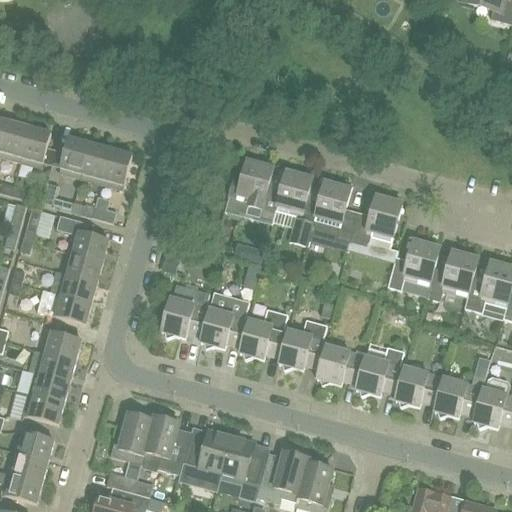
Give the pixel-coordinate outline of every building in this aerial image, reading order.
[(511,28),(511,0),(459,0),(459,4),(477,9),(484,5),(495,8),(491,22),(511,28)] [(511,57),(507,57),(503,71),(511,73),(511,57)] [(0,122),(0,157),(9,125),(0,122)] [(9,125),(0,157),(0,160),(21,166),(30,131),(9,125)] [(30,131),(21,166),(42,171),(51,136),(30,131)] [(69,141),(59,176),(81,182),(91,147),(69,141)] [(91,147),(81,182),(102,188),(111,153),(91,147)] [(111,153),(102,188),(123,194),(133,159),(111,153)] [(276,213),(280,200),(267,196),(275,167),(257,163),(256,167),(247,165),(242,184),(234,182),(229,201),(257,208),(254,220),(273,225),(276,213)] [(315,224),(318,211),(306,207),(314,178),(297,173),(295,178),(286,176),(280,200),(276,213),(296,219),(289,245),(308,250),(312,234),(315,224)] [(358,216),(346,213),(352,189),(335,184),(334,189),(325,186),(318,211),(315,224),(312,234),(337,240),(337,242),(350,246),(357,221),(358,216)] [(47,186),(41,208),(53,211),(59,190),(47,186)] [(2,187),(0,194),(0,196),(11,200),(14,190),(2,187)] [(14,190),(11,200),(23,203),(26,193),(14,190)] [(357,221),(350,246),(369,251),(370,247),(390,253),(403,207),(394,205),(395,200),(378,196),(370,225),(357,221)] [(98,200),(96,210),(92,222),(114,228),(117,216),(108,213),(110,204),(98,200)] [(62,203),(60,213),(72,216),(74,206),(62,203)] [(3,225),(11,227),(16,209),(8,207),(3,225)] [(86,207),(82,219),(92,222),(96,210),(86,207)] [(16,208),(8,239),(18,242),(26,210),(16,208)] [(32,212),(24,243),(33,246),(42,214),(32,212)] [(61,220),(57,233),(73,238),(68,256),(104,265),(109,244),(92,239),(95,229),(61,220)] [(8,239),(5,251),(14,254),(18,242),(8,239)] [(430,290),(433,277),(440,252),(431,250),(432,245),(415,240),(407,269),(395,266),(388,291),(402,295),(405,283),(429,290),(430,290)] [(24,243),(20,255),(30,258),(33,246),(24,243)] [(468,301),(472,287),(479,263),(470,260),(471,256),(454,251),(446,280),(433,277),(430,290),(429,290),(426,301),(440,305),(443,294),(468,300),(468,301)] [(259,254),(257,253),(251,257),(249,264),(256,266),(262,267),(262,265),(265,255),(259,254)] [(179,268),(180,264),(181,259),(167,255),(163,271),(177,275),(179,268)] [(68,256),(63,277),(98,286),(104,265),(68,256)] [(507,311),(511,298),(511,292),(511,271),(508,271),(510,266),(492,261),(484,290),(472,287),(468,301),(468,300),(465,312),(483,317),(486,305),(507,311)] [(255,294),(261,271),(249,267),(243,291),(255,294)] [(0,269),(0,281),(6,284),(9,272),(0,269)] [(15,273),(12,285),(22,288),(25,276),(15,273)] [(57,275),(51,296),(57,298),(92,307),(98,286),(63,277),(57,275)] [(12,285),(9,297),(26,302),(30,290),(22,288),(12,285)] [(210,297),(189,292),(174,288),(161,335),(165,336),(167,343),(176,339),(186,342),(187,336),(202,340),(203,340),(210,312),(206,311),(210,297)] [(57,298),(51,319),(86,329),(92,307),(57,298)] [(511,298),(507,311),(503,323),(511,324),(511,298)] [(242,351),(250,323),(245,322),(250,306),(229,300),(225,316),(210,312),(203,340),(202,340),(200,346),(204,347),(206,353),(215,350),(225,353),(227,347),(241,351),(242,351)] [(281,362),(289,334),(284,333),(288,319),(267,313),(264,327),(250,323),(242,351),(241,351),(240,357),(243,358),(245,364),(254,361),(264,364),(266,357),(281,361),(281,362)] [(320,372),(328,345),(324,343),(327,329),(306,324),(303,338),(289,334),(281,362),(281,361),(279,368),(282,368),(284,375),(293,371),(303,374),(305,368),(320,372)] [(0,331),(0,344),(6,346),(9,335),(0,331)] [(47,334),(41,356),(76,365),(82,344),(47,334)] [(358,388),(366,360),(327,349),(329,345),(328,345),(320,372),(317,383),(320,384),(322,390),(331,387),(341,390),(343,384),(358,388)] [(397,398),(405,371),(401,370),(404,356),(388,351),(384,365),(366,360),(358,388),(356,394),(359,395),(361,401),(370,398),(380,400),(382,394),(397,398)] [(29,375),(35,377),(70,386),(76,365),(41,356),(35,354),(29,375)] [(437,409),(444,381),(405,371),(397,398),(395,404),(398,405),(401,412),(410,408),(420,411),(421,405),(436,409),(437,409)] [(476,376),(473,389),(483,392),(487,379),(476,376)] [(35,377),(30,397),(65,407),(70,386),(35,377)] [(476,420),(483,392),(444,381),(437,409),(436,409),(434,415),(438,416),(440,422),(449,419),(459,422),(460,416),(475,420),(476,420)] [(511,399),(507,399),(510,390),(507,385),(492,381),(487,384),(485,392),(483,392),(476,420),(475,420),(474,426),(477,427),(479,433),(488,430),(498,432),(500,426),(511,429),(511,399)] [(30,397),(24,419),(59,429),(65,407),(30,397)] [(154,424),(153,423),(129,417),(120,448),(114,446),(111,460),(141,469),(154,424)] [(180,427),(172,424),(173,421),(160,417),(159,421),(154,420),(153,423),(154,424),(141,469),(141,471),(157,475),(158,473),(180,479),(187,453),(174,449),(180,427)] [(222,478),(232,441),(209,435),(206,446),(194,443),(186,473),(198,476),(199,472),(222,478)] [(14,455),(14,456),(49,465),(55,444),(24,436),(18,457),(14,455)] [(264,474),(261,473),(264,462),(252,459),(255,447),(232,441),(222,478),(221,483),(243,489),(240,501),(256,505),(257,502),(264,474)] [(310,462),(305,461),(306,457),(293,453),(292,457),(284,455),(278,478),(264,474),(257,502),(280,508),(282,500),(298,504),(308,466),(309,466),(310,462)] [(14,456),(8,477),(43,486),(49,465),(14,456)] [(333,473),(309,466),(308,466),(298,504),(296,511),(299,511),(328,511),(332,499),(326,498),(333,473)] [(107,490),(130,496),(134,497),(138,483),(111,476),(107,490)] [(8,477),(2,498),(37,508),(43,486),(8,477)] [(419,492),(413,511),(448,511),(451,501),(419,492)] [(147,511),(151,501),(134,497),(130,496),(127,508),(100,500),(96,511),(147,511)] [(151,501),(147,511),(162,511),(164,505),(151,501)]
